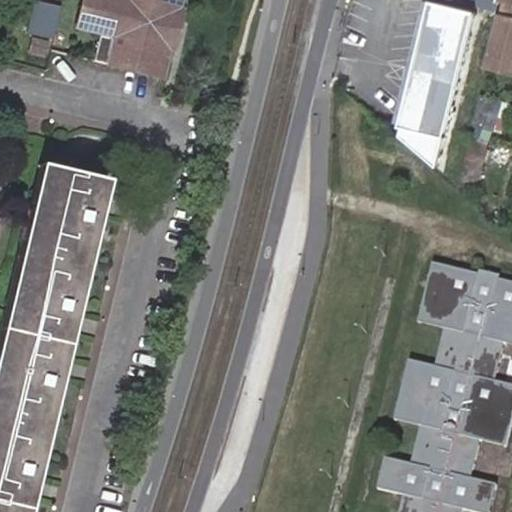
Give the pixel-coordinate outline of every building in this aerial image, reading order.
[(83,0),(77,26),(99,32),(92,60),(160,77),(167,46),(169,47),(170,39),(162,37),(168,15),(175,17),(179,0),(83,0)] [(476,9),(436,0),(429,0),(426,12),(425,16),(399,125),(440,161),(476,9)] [(511,1),(506,0),(502,0),(499,13),(505,15),(501,34),(495,32),(490,48),(511,54),(511,1)] [(27,23),(54,29),(58,10),(32,4),(27,23)] [(401,6),(399,13),(425,16),(426,12),(401,6)] [(162,37),(170,39),(175,17),(168,15),(162,37)] [(25,34),(51,40),(54,29),(27,23),(25,34)] [(43,62),(47,44),(30,39),(29,39),(25,57),(43,62)] [(473,124),(470,134),(487,138),(497,100),(478,95),(470,124),(473,124)] [(497,100),(487,138),(497,141),(507,103),(497,100)] [(487,138),(470,134),(464,162),(479,167),(487,138)] [(0,342),(42,166),(35,165),(0,310),(0,342)] [(0,511),(17,511),(99,181),(42,166),(0,342),(0,511)] [(25,511),(106,183),(99,181),(17,511),(25,511)] [(399,496),(395,511),(465,511),(467,506),(487,511),(494,482),(474,478),(485,433),(506,439),(511,415),(511,381),(498,378),(507,338),(511,339),(511,280),(430,261),(416,319),(442,325),(434,361),(407,354),(392,416),(418,423),(410,457),(382,450),(372,490),(399,496)]
